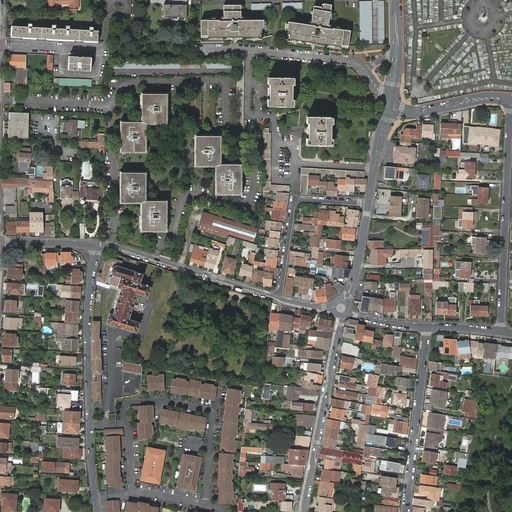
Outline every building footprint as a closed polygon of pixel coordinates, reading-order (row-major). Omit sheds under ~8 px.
[(70,3),(71,8),(79,8),(78,0),(51,0),(51,9),(59,8),(58,4),(70,3)] [(290,40),(310,42),(311,34),(312,34),(312,37),(317,38),(316,43),(341,47),(341,45),(348,45),(350,30),(332,28),(332,29),(330,28),(327,24),(327,21),(328,21),(331,5),(323,3),(322,8),(321,7),(321,6),(313,5),(311,19),(312,19),(311,22),(307,25),(305,25),(305,24),(288,21),(287,22),(287,29),(290,29),(290,31),(288,31),(289,34),(290,40)] [(186,18),(186,5),(163,4),(163,8),(164,8),(164,16),(178,17),(178,19),(182,20),(182,18),(186,18)] [(201,20),(201,35),(207,35),(207,37),(232,37),(232,33),(237,32),(238,30),(238,37),(259,37),(261,32),(261,29),(260,29),(260,28),(262,27),(264,27),(263,21),(263,19),(245,20),(245,21),(243,21),(239,17),(239,15),(240,15),(241,15),(240,5),(237,5),(223,5),(223,15),(224,15),(224,17),(221,21),(218,21),(218,20),(201,20)] [(66,29),(55,28),(55,25),(52,25),(52,28),(32,27),(32,24),(28,24),(28,27),(12,27),(12,37),(98,41),(99,30),(94,30),(94,27),(89,26),(89,30),(70,29),(70,26),(66,26),(66,29)] [(26,55),(11,54),(11,67),(27,68),(27,66),(26,66),(26,55)] [(78,69),(80,69),(80,70),(90,71),(91,57),(82,56),(82,57),(79,57),(79,56),(70,56),(69,69),(77,70),(78,69)] [(15,83),(27,84),(27,82),(25,82),(25,78),(27,78),(27,74),(25,74),(25,71),(27,71),(27,69),(16,68),(15,83)] [(269,88),(269,99),(267,99),(267,106),(294,107),(294,99),(292,99),(292,85),(294,85),(294,78),(268,77),(268,84),(269,84),(269,88)] [(58,83),(57,85),(91,86),(91,80),(58,78),(58,79),(53,78),(53,83),(58,83)] [(143,123),(122,122),(122,133),(125,133),(125,140),(122,140),(122,150),(145,151),(145,140),(141,140),(141,139),(142,139),(142,135),(141,135),(141,133),(145,133),(145,123),(166,123),(166,112),(162,112),(162,110),(164,110),(164,107),(162,107),(162,105),(166,105),(166,95),(143,94),(143,105),(146,105),(146,112),(143,112),(143,123)] [(29,121),(29,113),(11,112),(10,121),(10,132),(8,132),(8,137),(29,139),(29,121)] [(331,138),(331,124),(333,124),(333,117),(307,116),(306,124),(309,124),(308,130),(308,138),(306,138),(306,145),(332,146),(333,139),(331,138)] [(62,123),(62,133),(61,133),(61,137),(66,137),(66,136),(76,136),(76,128),(84,128),(84,121),(66,120),(66,119),(62,119),(62,123)] [(460,137),(461,125),(455,124),(456,121),(448,121),(448,124),(447,136),(460,137)] [(447,136),(448,124),(440,123),(440,136),(447,137),(447,136)] [(434,125),(423,124),(423,137),(433,138),(434,125)] [(486,136),(487,127),(476,126),(476,124),(469,124),(469,126),(464,126),(462,143),(474,144),(474,143),(481,144),(482,135),(486,136)] [(401,133),(400,141),(411,142),(411,137),(421,138),(421,126),(416,125),(416,129),(406,128),(404,130),(404,133),(401,133)] [(493,128),(487,127),(486,136),(482,135),(481,144),(491,145),(491,146),(498,146),(500,129),(493,128)] [(269,129),(264,129),(263,192),(266,192),(277,192),(289,193),(289,186),(270,184),(271,133),(269,133),(269,129)] [(216,183),(216,193),(240,194),(240,183),(237,183),(237,176),(240,176),(241,165),(219,165),(220,155),(217,155),(217,148),(220,148),(220,137),(215,137),(197,137),(197,148),(201,148),(201,149),(199,149),(199,153),(201,153),(201,155),(196,155),(196,165),(217,165),(217,176),(221,175),(221,177),(219,177),(219,181),(221,181),(221,183),(216,183)] [(411,142),(400,141),(400,147),(396,146),(394,162),(407,163),(407,160),(415,160),(416,148),(410,148),(411,142)] [(29,167),(30,148),(20,148),(20,153),(19,153),(19,156),(19,158),(19,161),(19,167),(19,171),(27,171),(26,174),(35,174),(35,167),(30,167),(29,167)] [(439,148),(435,148),(434,155),(447,156),(447,150),(441,150),(439,150),(439,148)] [(464,169),(473,170),(473,162),(464,161),(464,169)] [(408,168),(385,166),(384,178),(403,180),(404,170),(408,170),(408,168)] [(355,178),(364,178),(364,171),(301,168),(300,194),(307,194),(308,175),(314,175),(320,176),(343,177),(346,177),(348,177),(355,178)] [(53,174),(53,169),(47,169),(47,172),(44,172),(43,175),(43,178),(47,178),(53,178),(53,174)] [(464,169),(459,169),(458,173),(462,173),(462,172),(464,172),(463,177),(473,178),(473,170),(464,169)] [(125,190),(121,190),(121,201),(142,201),(142,212),(145,212),(145,218),(142,219),(142,229),(165,229),(165,219),(161,218),(161,216),(163,217),(163,213),(161,213),(161,212),(166,212),(166,201),(145,201),(145,190),(140,190),(140,188),(142,188),(142,185),(140,185),(140,183),(145,183),(145,173),(121,173),(121,183),(125,183),(125,190)] [(430,174),(417,173),(416,185),(429,186),(430,174)] [(16,177),(2,177),(2,181),(2,186),(16,186),(16,177)] [(16,177),(16,186),(29,187),(28,178),(16,177)] [(345,191),(346,177),(343,177),(343,179),(338,179),(337,187),(337,190),(345,191)] [(348,179),(348,177),(346,177),(345,191),(346,190),(347,188),(353,188),(353,180),(348,179)] [(28,178),(29,187),(29,190),(29,194),(32,194),(32,191),(48,191),(48,189),(50,189),(50,191),(50,199),(54,199),(53,179),(53,178),(47,178),(43,178),(35,178),(28,178)] [(61,199),(72,199),(73,194),(73,193),(73,185),(72,181),(70,182),(70,181),(69,180),(65,180),(64,181),(61,181),(61,199)] [(86,197),(98,198),(98,200),(99,200),(100,200),(101,198),(102,188),(102,181),(94,181),(94,182),(89,182),(89,181),(81,181),(80,187),(80,197),(83,197),(83,199),(84,199),(84,200),(85,200),(85,199),(86,199),(86,197)] [(334,183),(327,182),(326,189),(326,195),(337,196),(337,190),(337,187),(334,187),(334,183)] [(309,183),(308,194),(316,195),(316,184),(313,184),(313,183),(309,183)] [(478,187),(478,195),(487,195),(487,187),(478,187)] [(287,203),(289,193),(277,192),(277,194),(276,201),(287,203)] [(434,193),(433,205),(440,206),(442,206),(442,199),(438,198),(438,193),(434,193)] [(401,196),(390,195),(390,200),(388,200),(388,209),(390,209),(390,215),(401,215),(401,196)] [(487,195),(478,195),(478,199),(474,199),(474,204),(478,204),(478,203),(487,203),(487,195)] [(429,197),(418,197),(417,202),(416,202),(415,211),(417,211),(417,217),(428,217),(429,197)] [(14,206),(6,206),(6,214),(10,214),(17,213),(16,205),(16,201),(14,201),(14,206)] [(274,203),(273,208),(286,210),(287,203),(276,201),(274,201),(274,203)] [(386,214),(387,206),(378,205),(377,214),(386,214)] [(273,208),(261,207),(261,210),(269,211),(272,211),(271,216),(271,219),(285,221),(286,210),(273,208)] [(352,227),(356,227),(357,224),(359,211),(347,210),(346,215),(349,215),(348,225),(344,225),(343,227),(352,228),(352,227)] [(462,211),(462,219),(471,219),(476,220),(476,214),(471,214),(471,211),(462,211)] [(43,212),(29,213),(30,221),(30,230),(44,230),(43,215),(43,212)] [(257,229),(202,212),(197,228),(226,237),(227,233),(253,241),(257,229)] [(320,212),(319,212),(318,219),(317,225),(322,226),(322,224),(327,225),(329,213),(320,212)] [(329,213),(328,226),(341,227),(343,227),(344,225),(344,222),(342,222),(342,217),(334,216),(334,214),(329,213)] [(458,219),(457,219),(457,227),(459,227),(466,227),(471,227),(471,219),(462,219),(458,219)] [(281,223),(266,220),(265,230),(270,231),(280,232),(281,223)] [(17,232),(30,232),(30,230),(30,221),(17,221),(17,223),(17,232)] [(46,235),(55,235),(55,226),(54,226),(54,222),(51,222),(49,223),(45,223),(46,235)] [(433,231),(433,224),(412,222),(412,224),(423,225),(423,246),(412,246),(412,248),(415,248),(433,248),(433,236),(433,231)] [(6,234),(17,234),(17,232),(17,223),(14,223),(7,223),(6,225),(6,234)] [(322,226),(317,225),(313,225),(298,224),(297,229),(308,230),(311,230),(310,234),(303,233),(303,234),(312,236),(320,237),(322,226)] [(342,238),(353,240),(355,229),(341,227),(339,238),(342,238)] [(279,239),(280,232),(270,231),(269,238),(279,239)] [(319,247),(320,237),(312,236),(311,246),(319,247)] [(279,239),(269,238),(267,237),(267,239),(269,240),(268,245),(268,249),(277,250),(278,246),(279,239)] [(340,248),(341,240),(323,237),(322,245),(325,245),(340,248)] [(473,237),(472,244),(476,245),(485,245),(485,237),(473,237)] [(243,241),(242,245),(256,250),(256,247),(256,244),(243,241)] [(194,245),(190,261),(204,265),(208,254),(203,252),(204,249),(199,248),(200,247),(194,245)] [(485,245),(476,245),(476,252),(485,253),(485,245)] [(204,265),(204,266),(213,269),(219,251),(209,248),(209,250),(208,254),(204,265)] [(278,250),(277,250),(268,249),(264,248),(263,256),(267,257),(277,258),(278,250)] [(384,248),(371,248),(371,265),(383,265),(383,264),(385,264),(385,256),(388,256),(392,253),(392,250),(394,250),(394,248),(393,248),(384,248)] [(432,268),(433,256),(433,250),(433,248),(415,248),(415,253),(423,253),(423,268),(424,268),(432,268)] [(56,253),(45,252),(45,254),(45,262),(45,265),(56,265),(56,253)] [(70,253),(61,252),(61,255),(59,255),(59,262),(72,262),(72,256),(70,256),(70,253)] [(253,269),(253,264),(254,261),(255,255),(250,255),(248,264),(243,263),(241,273),(252,276),(253,269)] [(333,266),(346,268),(348,257),(335,255),(334,257),(331,257),(330,263),(333,264),(333,266)] [(290,256),(289,264),(302,266),(303,261),(306,262),(306,260),(307,261),(308,259),(290,256)] [(101,273),(97,272),(96,281),(95,285),(117,291),(106,323),(136,332),(139,322),(128,319),(136,293),(147,297),(150,286),(140,283),(143,273),(120,265),(121,260),(111,257),(104,261),(101,273)] [(227,257),(223,271),(232,274),(236,260),(227,257)] [(276,268),(277,258),(267,257),(266,263),(261,262),(261,265),(266,266),(276,268)] [(456,261),(455,269),(469,269),(469,261),(456,261)] [(22,278),(24,278),(24,275),(23,274),(22,273),(22,265),(11,264),(10,268),(8,268),(8,277),(22,278)] [(273,274),(277,274),(278,269),(276,268),(266,266),(266,271),(264,281),(264,284),(271,285),(273,274)] [(349,276),(351,270),(332,267),(331,275),(335,276),(348,278),(349,276)] [(424,279),(432,279),(432,268),(424,268),(424,279)] [(432,279),(432,280),(447,281),(448,281),(448,276),(438,276),(439,274),(439,268),(432,268),(432,279)] [(67,285),(72,285),(73,283),(78,283),(78,281),(82,281),(82,272),(79,272),(79,269),(73,269),(72,277),(68,276),(67,285)] [(252,276),(251,280),(264,281),(266,271),(253,269),(252,276)] [(469,269),(455,269),(455,273),(454,273),(454,276),(469,277),(469,269)] [(314,279),(294,276),(294,281),(293,284),(296,285),(297,284),(299,285),(298,292),(306,293),(307,287),(309,285),(310,287),(313,287),(314,279)] [(284,295),(292,296),(293,284),(294,281),(291,280),(291,278),(287,278),(284,295)] [(370,281),(367,281),(366,281),(365,285),(364,285),(364,289),(376,290),(377,281),(370,281)] [(24,294),(25,285),(7,283),(7,288),(8,289),(8,293),(24,294)] [(327,301),(337,293),(330,283),(324,283),(325,288),(327,301)] [(63,285),(58,284),(57,289),(61,289),(60,297),(80,298),(81,286),(63,285)] [(316,302),(327,301),(325,288),(315,289),(315,290),(312,290),(311,301),(316,302)] [(383,300),(383,311),(394,312),(395,293),(389,293),(389,296),(389,300),(383,299),(383,300)] [(414,313),(419,314),(419,295),(410,295),(410,300),(408,300),(408,314),(414,315),(414,313)] [(383,300),(370,298),(369,299),(362,297),(360,312),(367,313),(368,311),(371,311),(372,310),(378,311),(378,312),(383,313),(383,311),(383,300)] [(6,299),(5,310),(16,311),(16,300),(8,300),(8,299),(6,299)] [(78,312),(79,301),(67,300),(66,311),(78,312)] [(470,315),(478,316),(479,306),(479,300),(474,300),(469,300),(469,306),(470,306),(470,315)] [(435,314),(446,314),(446,305),(447,302),(435,302),(435,314)] [(446,305),(446,314),(455,315),(456,305),(446,305)] [(479,306),(478,316),(487,316),(488,306),(479,306)] [(66,311),(65,311),(65,314),(66,314),(68,314),(68,320),(66,320),(66,322),(78,323),(78,312),(66,311)] [(277,328),(280,314),(270,313),(268,328),(277,329),(277,328)] [(293,316),(280,314),(277,328),(291,330),(293,316)] [(311,316),(301,314),(300,317),(299,326),(309,328),(310,323),(311,316)] [(300,317),(293,316),(291,330),(290,330),(291,330),(292,327),(295,327),(294,333),(294,334),(298,335),(299,326),(300,317)] [(4,328),(17,329),(17,324),(22,324),(22,319),(5,317),(4,328)] [(330,338),(333,321),(319,318),(317,328),(315,330),(312,330),(313,324),(310,323),(309,328),(308,334),(317,336),(330,338)] [(346,321),(344,333),(346,333),(346,331),(353,332),(351,338),(354,339),(357,324),(358,321),(349,319),(346,321)] [(99,321),(92,320),(93,400),(101,400),(100,374),(100,338),(98,338),(99,321)] [(57,333),(77,335),(77,324),(59,323),(58,323),(57,333)] [(357,324),(354,339),(362,340),(364,330),(365,325),(357,324)] [(364,330),(362,340),(372,342),(372,340),(374,332),(364,330)] [(5,334),(4,340),(3,340),(3,345),(17,346),(18,335),(5,334)] [(393,335),(384,334),(382,346),(391,348),(392,345),(393,335)] [(78,336),(56,335),(56,340),(62,341),(62,349),(77,350),(78,336)] [(290,335),(283,335),(281,347),(288,348),(288,344),(290,335)] [(315,347),(328,349),(330,338),(317,336),(315,347)] [(457,340),(457,339),(453,339),(453,340),(448,340),(448,339),(444,338),(444,347),(443,353),(455,354),(455,355),(459,356),(459,354),(457,340)] [(465,339),(457,340),(459,354),(462,353),(463,358),(472,357),(471,353),(469,341),(469,340),(465,341),(465,339)] [(380,341),(372,340),(372,342),(371,349),(376,350),(376,346),(379,347),(380,341)] [(273,355),(274,342),(267,341),(265,354),(273,355)] [(479,342),(469,341),(471,353),(477,354),(477,356),(495,359),(499,360),(500,357),(509,358),(511,346),(504,345),(504,346),(501,346),(501,345),(480,342),(480,343),(479,343),(479,342)] [(321,357),(321,350),(311,350),(307,349),(306,356),(321,357)] [(3,355),(3,361),(10,361),(11,350),(2,350),(2,355),(3,355)] [(59,364),(75,365),(75,356),(59,356),(59,364)] [(272,365),(282,366),(283,357),(273,356),(272,365)] [(341,366),(351,369),(353,358),(343,356),(341,366)] [(416,369),(417,361),(401,359),(399,367),(403,367),(413,369),(416,369)] [(445,372),(446,364),(430,360),(429,368),(437,370),(438,370),(445,372)] [(142,364),(124,361),(123,370),(141,374),(142,364)] [(391,365),(379,364),(379,368),(378,372),(393,374),(395,366),(391,365)] [(40,367),(31,367),(31,372),(32,372),(36,372),(36,377),(39,377),(39,372),(40,367)] [(6,371),(4,371),(3,376),(5,376),(5,380),(6,380),(5,389),(16,389),(16,381),(17,381),(18,370),(6,369),(6,371)] [(313,383),(320,385),(323,371),(310,370),(310,373),(309,381),(311,381),(311,380),(314,381),(313,383)] [(439,381),(440,375),(445,375),(444,378),(457,381),(458,374),(445,372),(438,370),(437,374),(432,374),(431,386),(439,386),(439,387),(447,388),(447,382),(439,381)] [(75,374),(62,373),(61,384),(74,385),(75,374)] [(376,386),(382,387),(384,376),(392,378),(392,376),(378,373),(378,376),(376,386)] [(373,375),(368,374),(367,377),(365,377),(365,381),(366,381),(365,386),(376,388),(376,386),(378,376),(373,375)] [(339,375),(338,380),(339,380),(355,384),(356,378),(339,375)] [(153,376),(148,377),(148,388),(153,388),(153,389),(159,389),(159,387),(164,387),(164,376),(159,376),(153,376)] [(398,385),(397,389),(405,390),(405,386),(409,387),(410,379),(398,377),(396,385),(398,385)] [(173,380),(170,392),(174,392),(174,391),(184,393),(184,394),(193,396),(193,395),(198,396),(198,397),(201,397),(201,396),(211,398),(211,399),(214,400),(217,388),(213,387),(203,385),(200,385),(201,383),(195,381),(195,384),(189,383),(185,382),(176,380),(173,380)] [(315,389),(320,389),(320,385),(313,383),(314,381),(311,380),(311,381),(309,381),(302,380),(301,387),(315,389)] [(355,384),(339,380),(338,386),(361,390),(361,387),(363,388),(363,385),(355,384)] [(270,384),(262,383),(262,386),(261,398),(266,399),(269,399),(270,384)] [(315,396),(315,389),(301,387),(287,386),(286,395),(288,395),(287,401),(289,401),(297,402),(298,393),(301,394),(315,396)] [(376,388),(365,386),(365,388),(368,389),(367,395),(374,396),(376,388)] [(373,403),(387,406),(388,403),(381,402),(381,396),(381,391),(385,391),(385,387),(382,387),(376,386),(376,388),(374,396),(373,403)] [(228,388),(227,392),(228,392),(226,401),(225,401),(225,405),(226,405),(227,405),(226,410),(225,410),(224,416),(225,416),(224,421),(224,424),(225,425),(223,434),(222,434),(221,437),(222,437),(221,444),(222,444),(221,449),(234,451),(235,446),(233,446),(233,440),(234,436),(235,426),(236,423),(237,419),(238,412),(239,407),(237,407),(238,404),(239,394),(240,391),(228,388)] [(433,388),(430,404),(445,407),(448,391),(433,388)] [(359,393),(336,389),(334,396),(349,399),(349,397),(358,399),(359,393)] [(404,399),(406,399),(406,394),(394,392),(393,403),(403,405),(404,399)] [(58,394),(57,405),(72,406),(72,395),(58,394)] [(367,395),(365,395),(364,404),(371,405),(373,406),(373,403),(374,396),(367,395)] [(331,397),(329,404),(345,408),(347,400),(331,397)] [(258,408),(259,408),(260,402),(246,400),(245,407),(258,408)] [(471,403),(468,403),(465,415),(477,417),(478,411),(478,403),(477,403),(476,401),(471,400),(471,403)] [(313,410),(313,403),(297,402),(289,401),(289,403),(289,405),(295,405),(296,405),(296,408),(299,408),(299,409),(313,410)] [(386,417),(387,406),(373,403),(373,406),(371,412),(378,414),(377,415),(386,417)] [(364,412),(366,413),(369,413),(370,412),(371,405),(364,404),(362,404),(360,412),(364,412)] [(0,417),(13,419),(13,407),(0,405),(0,417)] [(149,408),(137,409),(137,412),(137,421),(138,425),(135,425),(135,428),(136,427),(137,438),(136,438),(136,441),(148,440),(148,437),(148,427),(148,424),(150,424),(150,421),(148,421),(148,411),(149,411),(149,408)] [(331,412),(328,412),(327,416),(339,419),(340,420),(345,421),(346,417),(343,416),(345,410),(332,408),(331,412)] [(80,411),(65,410),(64,421),(79,422),(80,411)] [(162,411),(160,422),(165,423),(168,423),(173,424),(176,425),(181,426),(181,428),(187,430),(187,429),(188,427),(193,428),(196,429),(201,430),(203,430),(206,418),(203,418),(203,419),(198,418),(198,416),(195,416),(195,418),(185,415),(185,414),(175,412),(175,414),(170,413),(170,411),(168,411),(167,412),(162,411)] [(441,425),(442,421),(445,419),(445,414),(430,412),(429,416),(430,416),(430,419),(428,419),(427,427),(429,428),(443,430),(444,425),(441,425)] [(352,418),(351,422),(361,424),(368,425),(369,420),(368,419),(369,414),(369,413),(366,413),(364,423),(362,422),(359,422),(360,420),(352,418)] [(301,426),(312,426),(314,415),(298,414),(298,417),(300,417),(303,417),(303,425),(301,425),(301,426)] [(326,419),(325,426),(336,428),(339,429),(342,429),(343,422),(326,419)] [(405,432),(407,421),(395,419),(389,419),(387,429),(393,430),(405,432)] [(249,427),(265,428),(266,424),(249,422),(247,422),(243,421),(242,432),(248,433),(249,427)] [(79,423),(64,422),(64,427),(63,427),(62,431),(79,433),(79,423)] [(0,436),(8,437),(9,426),(11,426),(11,424),(0,423),(0,436)] [(367,432),(368,425),(361,424),(361,426),(363,426),(361,437),(359,437),(359,438),(357,438),(356,443),(365,444),(365,439),(367,432)] [(325,426),(323,437),(337,439),(337,437),(334,436),(336,428),(325,426)] [(443,430),(429,428),(426,446),(438,449),(440,439),(443,439),(444,430),(443,430)] [(395,447),(396,438),(373,433),(367,432),(365,439),(374,441),(374,443),(376,443),(395,447)] [(290,448),(308,449),(310,436),(301,436),(288,435),(288,438),(295,438),(295,445),(290,444),(290,448)] [(78,438),(58,437),(57,446),(78,447),(78,438)] [(323,437),(321,446),(335,449),(337,442),(338,442),(338,443),(342,444),(343,440),(337,439),(323,437)] [(116,438),(103,439),(104,442),(104,452),(105,458),(105,463),(104,463),(104,466),(105,476),(105,479),(106,479),(107,484),(107,488),(120,487),(119,483),(118,483),(118,478),(118,475),(116,475),(115,465),(117,465),(116,462),(116,457),(117,457),(117,451),(115,451),(115,441),(116,441),(116,438)] [(0,451),(6,452),(6,448),(11,448),(11,443),(0,442),(0,451)] [(363,454),(363,456),(371,457),(371,454),(376,455),(376,456),(381,456),(382,448),(364,445),(364,448),(364,449),(363,454)] [(243,446),(241,446),(240,461),(245,461),(245,450),(262,451),(262,447),(243,446)] [(321,446),(319,458),(325,459),(341,461),(352,463),(358,464),(362,464),(363,456),(363,454),(358,453),(335,449),(321,446)] [(81,449),(68,448),(68,457),(80,458),(81,449)] [(162,451),(148,448),(146,456),(145,455),(144,461),(145,461),(144,465),(148,465),(147,469),(142,468),(140,479),(143,480),(149,481),(155,482),(158,483),(162,459),(161,459),(162,451)] [(302,465),(305,465),(308,449),(290,448),(289,448),(288,464),(302,465)] [(424,450),(422,460),(426,461),(435,462),(436,453),(424,450)] [(463,467),(466,468),(470,454),(455,451),(454,456),(459,457),(457,466),(460,467),(463,467)] [(232,454),(221,453),(220,459),(219,459),(219,462),(220,462),(220,467),(219,467),(218,473),(219,473),(219,478),(218,478),(218,481),(219,481),(219,486),(219,489),(220,489),(220,499),(219,499),(218,502),(231,503),(231,499),(232,490),(232,486),(230,486),(230,481),(230,478),(231,473),(231,467),(231,462),(231,459),(232,454)] [(198,457),(184,455),(183,462),(181,462),(176,486),(180,487),(185,488),(191,489),(194,489),(196,478),(192,477),(193,474),(196,474),(197,470),(198,470),(199,466),(197,465),(198,457)] [(363,456),(362,464),(363,465),(362,470),(371,471),(373,461),(375,462),(375,458),(371,457),(363,456)] [(341,461),(325,459),(324,469),(336,471),(337,468),(333,467),(334,465),(340,466),(341,461)] [(240,476),(246,477),(246,471),(249,471),(249,466),(248,466),(248,461),(245,461),(240,461),(240,476)] [(68,464),(45,462),(44,471),(66,473),(66,468),(68,468),(68,464)] [(261,462),(259,462),(259,469),(265,469),(265,468),(270,469),(270,471),(275,471),(275,463),(261,462)] [(402,464),(387,462),(386,470),(401,472),(402,464)] [(12,468),(13,465),(0,464),(0,475),(6,476),(6,472),(5,472),(5,467),(10,467),(12,468)] [(292,476),(301,476),(302,465),(288,464),(284,464),(283,464),(283,470),(292,471),(292,476)] [(454,475),(456,466),(445,464),(443,473),(454,475)] [(324,469),(323,469),(324,470),(322,470),(321,478),(326,478),(338,480),(338,476),(341,476),(342,471),(336,471),(324,469)] [(421,481),(435,484),(437,476),(423,474),(422,473),(421,481)] [(0,475),(0,489),(3,490),(4,484),(5,484),(7,484),(9,483),(10,482),(11,480),(12,479),(12,477),(6,476),(0,475)] [(397,477),(380,475),(379,484),(395,486),(397,477)] [(58,490),(77,491),(77,481),(59,480),(58,490)] [(320,480),(320,484),(318,495),(331,497),(333,482),(326,481),(320,480)] [(285,495),(285,490),(284,490),(285,484),(271,483),(270,489),(275,489),(274,494),(273,494),(273,500),(284,500),(284,496),(285,496),(285,495)] [(441,487),(421,484),(419,493),(429,494),(432,495),(431,500),(433,500),(439,501),(441,487)] [(383,487),(382,495),(386,495),(397,497),(398,488),(383,486),(383,487)] [(13,505),(15,505),(16,495),(1,494),(0,499),(3,499),(2,510),(12,511),(13,505)] [(397,497),(386,495),(385,497),(389,498),(388,504),(396,505),(397,497)] [(330,505),(332,505),(333,498),(319,496),(318,501),(320,502),(319,506),(318,505),(316,505),(315,511),(331,511),(329,511),(330,505)] [(44,511),(57,511),(59,500),(46,499),(45,511),(44,511)] [(280,511),(290,511),(291,502),(282,501),(280,511)] [(105,511),(117,511),(117,502),(105,503),(105,511)] [(155,511),(156,511),(155,511),(155,507),(147,506),(147,504),(143,503),(143,505),(141,506),(140,505),(141,503),(137,502),(137,504),(128,503),(128,507),(126,506),(124,511),(155,511)]
